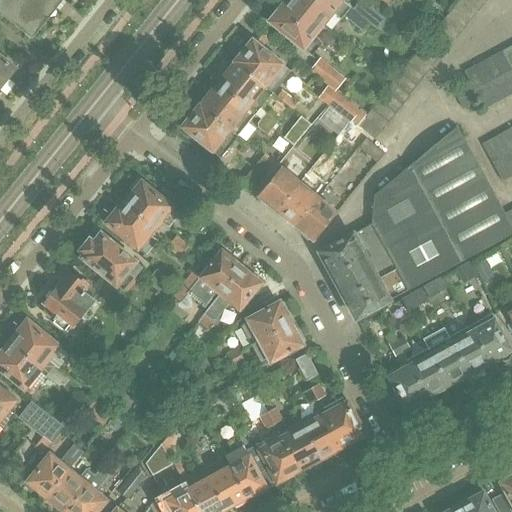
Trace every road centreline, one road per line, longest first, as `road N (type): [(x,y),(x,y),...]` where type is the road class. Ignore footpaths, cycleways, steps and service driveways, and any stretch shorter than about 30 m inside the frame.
road 1 (residential): [(408,476),(295,269),(133,131)]
road 2 (residential): [(0,299),(133,131)]
road 3 (residential): [(112,0),(0,141)]
road 4 (residential): [(133,131),(242,0)]
road 5 (tertiary): [(0,223),(98,100)]
road 6 (tertiary): [(98,100),(179,0)]
